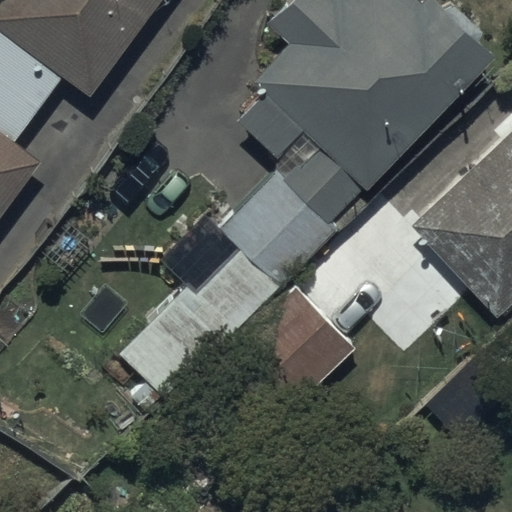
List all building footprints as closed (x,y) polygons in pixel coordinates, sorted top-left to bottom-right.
[(0,0),(0,200),(38,148),(11,128),(58,66),(85,86),(148,0),(0,0)] [(142,404),(160,385),(165,391),(336,223),(324,211),(497,41),(481,24),(483,22),(461,0),(259,0),(259,1),(283,25),(245,62),(258,76),(231,102),(271,142),(297,116),(312,131),(277,165),(271,159),(259,171),(219,131),(154,195),(120,161),(76,205),(114,243),(132,224),(177,269),(110,335),(143,369),(125,388),(142,404)] [(511,107),(402,210),(492,307),(511,288),(511,107)] [(351,337),(292,274),(232,330),(291,393),(351,337)] [(146,511),(170,511),(161,500),(146,511)]
